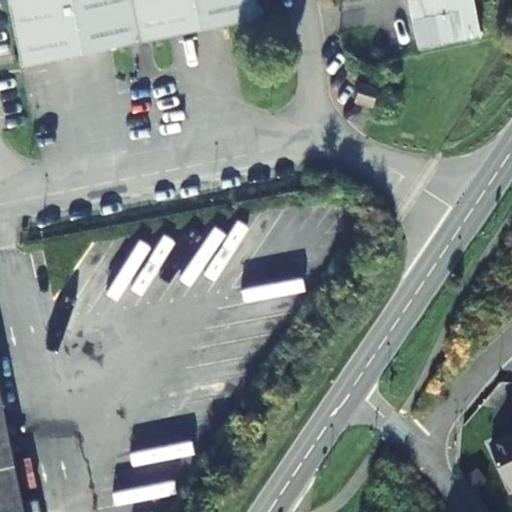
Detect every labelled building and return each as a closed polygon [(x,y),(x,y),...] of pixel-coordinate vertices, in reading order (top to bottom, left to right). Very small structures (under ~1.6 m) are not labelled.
[(269,7),(267,0),(17,0),(30,59),(269,7)] [(387,84),(368,78),(363,94),(380,102),(387,84)] [(19,458),(0,361),(0,511),(28,511),(22,479),(19,458)] [(511,434),(491,444),(511,487),(511,486),(511,434)] [(36,476),(32,456),(19,458),(22,479),(36,476)]
